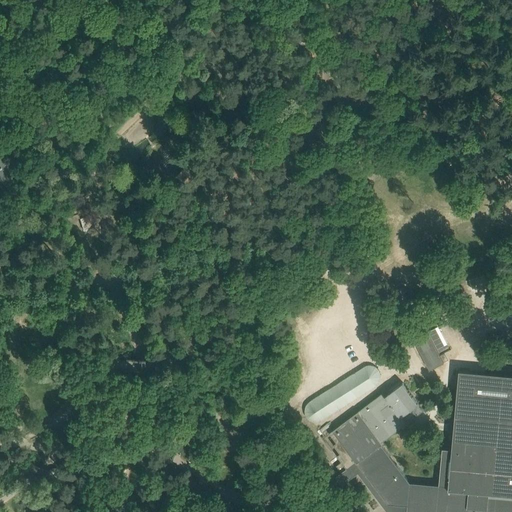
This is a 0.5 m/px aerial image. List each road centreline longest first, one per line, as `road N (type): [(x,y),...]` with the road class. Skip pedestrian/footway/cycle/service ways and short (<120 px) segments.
road 1 (track): [(119,511),(128,483),(128,412),(142,366),(118,301),(94,181),(117,130),(151,103),(175,64),(235,69),(284,46),(314,43),(330,138),(380,196),(431,222),(463,225),(511,212)]
road 2 (track): [(19,390),(114,365),(178,359),(205,300),(241,255)]
